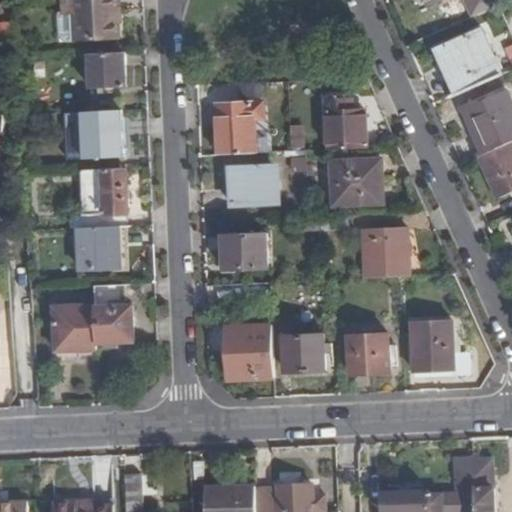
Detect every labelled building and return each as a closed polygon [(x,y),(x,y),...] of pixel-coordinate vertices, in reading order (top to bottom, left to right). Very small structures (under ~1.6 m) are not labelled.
[(126,41),(122,0),(67,0),(69,17),(80,16),(82,44),(126,41)] [(80,16),(69,17),(63,17),(64,36),(64,37),(65,39),(66,40),(67,42),(68,43),(70,44),(71,44),(82,44),(80,16)] [(439,51),(460,98),(506,77),(484,31),(439,51)] [(131,91),(129,54),(94,56),(96,92),(131,91)] [(511,146),(511,99),(509,94),(466,113),(475,134),(479,132),(490,156),(511,146)] [(0,100),(0,110),(9,110),(9,100),(0,100)] [(331,101),(334,150),(370,149),(368,113),(352,114),(351,100),(331,101)] [(222,121),(223,157),(258,154),(257,120),(267,119),(266,105),(221,107),(222,121)] [(0,152),(12,151),(9,110),(0,110),(0,152)] [(126,111),(88,114),(69,115),(71,162),(91,161),(128,158),(128,153),(126,120),(126,111)] [(307,132),(295,132),(296,152),(308,152),(307,132)] [(511,146),(490,156),(482,160),(501,200),(511,194),(511,146)] [(296,152),(289,153),(290,164),(308,163),(308,152),(296,152)] [(339,206),(378,204),(378,188),(387,188),(386,161),(337,163),(339,206)] [(277,168),(227,170),(229,207),(278,205),(277,168)] [(132,227),(130,169),(95,171),(98,229),(122,227),(131,227),(132,227)] [(378,188),(378,204),(389,204),(387,188),(378,188)] [(350,216),(323,217),(324,231),(351,231),(350,216)] [(323,217),(311,218),(303,218),(304,231),(324,231),(323,217)] [(82,271),(117,269),(116,252),(123,252),(122,227),(98,229),(79,230),(82,271)] [(133,272),(131,227),(122,227),(123,252),(116,252),(117,269),(117,272),(133,272)] [(367,231),(370,279),(403,278),(412,277),(409,229),(367,231)] [(237,257),(238,267),(272,266),(270,233),(227,234),(228,257),(237,257)] [(237,257),(228,257),(228,268),(238,267),(237,257)] [(129,284),(100,286),(101,304),(130,302),(129,284)] [(101,308),(101,304),(60,306),(63,361),(85,360),(85,357),(103,356),(101,308)] [(138,306),(101,308),(103,356),(123,355),(123,348),(139,348),(138,306)] [(416,323),(419,372),(458,370),(456,322),(416,323)] [(278,378),(276,324),(231,327),(234,369),(243,379),(278,378)] [(352,335),(354,373),(394,371),(393,333),(352,335)] [(290,373),(330,371),(329,334),(289,336),(290,373)] [(234,380),(243,379),(234,369),(234,380)] [(475,458),(477,492),(477,511),(496,511),(495,469),(494,462),(482,463),(481,457),(475,458)] [(144,475),(127,475),(129,506),(145,506),(144,475)] [(207,511),(259,511),(258,491),(258,487),(240,487),(240,492),(207,493),(207,511)] [(282,490),(258,491),(259,511),(327,511),(327,498),(315,498),(315,487),(281,488),(282,490)] [(477,511),(477,492),(436,495),(385,496),(385,511),(477,511)] [(0,511),(28,511),(28,503),(0,504),(0,511)]
